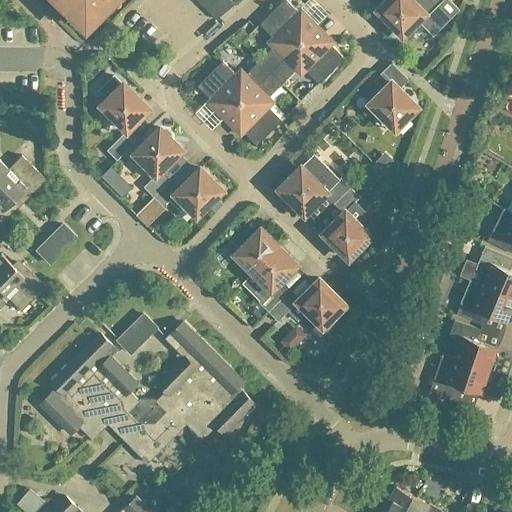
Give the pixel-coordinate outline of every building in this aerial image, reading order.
[(119,0),(54,0),(87,32),(119,0)] [(207,13),(220,0),(202,0),(198,4),(207,13)] [(220,0),(207,13),(216,22),(234,6),(228,0),(220,0)] [(271,74),(314,30),(285,0),(259,26),(278,44),(259,62),(271,74)] [(403,37),(418,22),(433,37),(459,11),(447,0),(444,0),(436,8),(427,0),(410,0),(409,0),(388,0),(377,11),(403,37)] [(427,0),(436,8),(444,0),(427,0)] [(319,85),(344,60),(314,30),(271,74),(282,85),(301,67),(319,85)] [(222,63),(197,88),(227,118),(271,74),(259,62),(240,81),(222,63)] [(370,105),(395,130),(417,109),(399,91),(408,82),(391,64),(373,82),(383,91),(370,105)] [(144,78),(152,88),(167,77),(159,66),(144,78)] [(271,74),(227,118),(256,147),(282,122),(263,104),(282,85),(271,74)] [(149,110),(123,85),(122,86),(114,78),(102,89),(102,94),(108,100),(101,107),(127,132),(149,110)] [(156,176),(143,189),(153,198),(170,181),(161,172),(182,151),(160,129),(134,155),(156,176)] [(124,135),(107,152),(116,162),(133,145),(124,135)] [(22,205),(45,182),(21,157),(8,170),(0,161),(0,223),(1,223),(0,222),(0,213),(0,214),(16,199),(22,205)] [(323,197),(333,206),(350,189),(340,179),(337,182),(312,157),(279,190),(305,216),(323,197)] [(200,170),(179,190),(170,181),(153,198),(163,208),(169,202),(176,209),(179,209),(184,204),(196,217),(222,192),(200,170)] [(350,189),(333,206),(342,215),(323,234),(349,260),(371,238),(359,226),(367,217),(354,204),(360,199),(350,189)] [(511,213),(507,211),(503,209),(487,242),(511,255),(511,254),(511,213)] [(49,264),(74,239),(62,226),(36,252),(49,264)] [(235,256),(253,274),(279,248),(261,230),(240,251),(231,242),(214,259),(223,268),(235,256)] [(45,288),(21,265),(15,271),(0,255),(0,247),(1,247),(0,246),(0,308),(8,300),(20,313),(45,288)] [(253,274),(242,285),(259,302),(258,303),(268,313),(285,296),(276,287),(297,266),(279,248),(253,274)] [(466,261),(459,278),(470,282),(483,287),(511,299),(511,272),(505,270),(510,259),(488,250),(484,248),(477,265),(466,261)] [(285,296),(268,313),(277,323),(288,313),(292,317),(301,320),(301,319),(306,323),(308,321),(323,337),(338,322),(334,318),(345,306),(319,281),(294,305),(285,296)] [(511,299),(483,287),(470,282),(456,316),(482,327),(486,315),(506,323),(507,320),(509,319),(511,319),(511,317),(511,299)] [(130,355),(156,329),(143,316),(117,342),(130,355)] [(455,361),(493,374),(496,365),(497,364),(497,362),(497,360),(497,358),(497,356),(496,354),(495,353),(496,349),(477,342),(480,331),(454,322),(446,345),(459,349),(455,361)] [(188,424),(200,436),(204,440),(216,427),(224,435),(254,405),(238,389),(243,383),(183,323),(166,341),(184,359),(158,385),(165,393),(156,402),(155,400),(148,401),(147,465),(188,424)] [(296,358),(313,338),(299,326),(282,346),(296,358)] [(106,424),(147,465),(148,401),(140,401),(139,402),(129,393),(137,385),(111,359),(112,357),(112,350),(111,349),(112,347),(100,335),(52,384),(57,389),(41,405),(71,435),(78,428),(91,440),(106,424)] [(493,374),(455,361),(441,356),(428,395),(456,404),(461,389),(480,396),(482,392),(483,391),(485,390),(486,389),(488,388),(489,386),(489,384),(490,382),(493,374)] [(396,488),(385,509),(390,511),(440,511),(441,511),(428,505),(396,488)] [(16,504),(25,511),(31,511),(40,502),(28,491),(16,504)] [(79,511),(65,498),(51,511),(79,511)] [(149,511),(136,499),(122,511),(149,511)]
